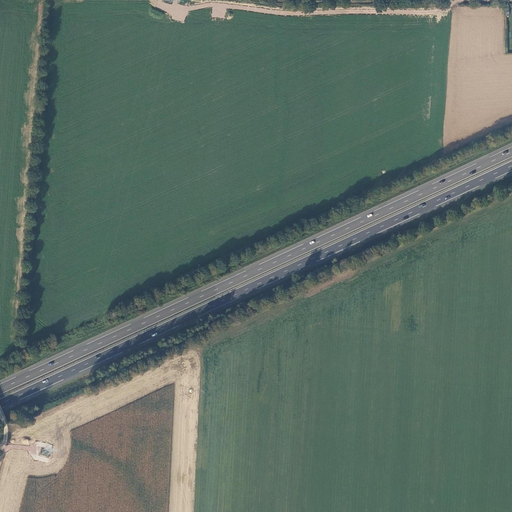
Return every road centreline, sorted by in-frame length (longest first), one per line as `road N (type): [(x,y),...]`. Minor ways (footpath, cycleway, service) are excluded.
road 1 (trunk): [(0,403),(511,165)]
road 2 (trunk): [(511,151),(0,389)]
